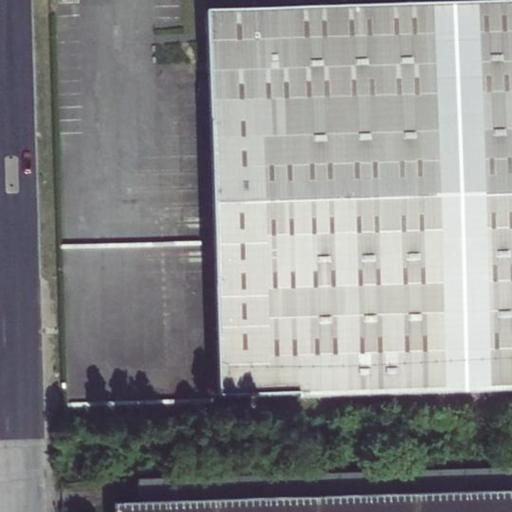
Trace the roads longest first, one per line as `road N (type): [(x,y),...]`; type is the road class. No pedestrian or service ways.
road 1 (unclassified): [(8,0),(21,511)]
road 2 (unknown): [(136,0),(145,369)]
